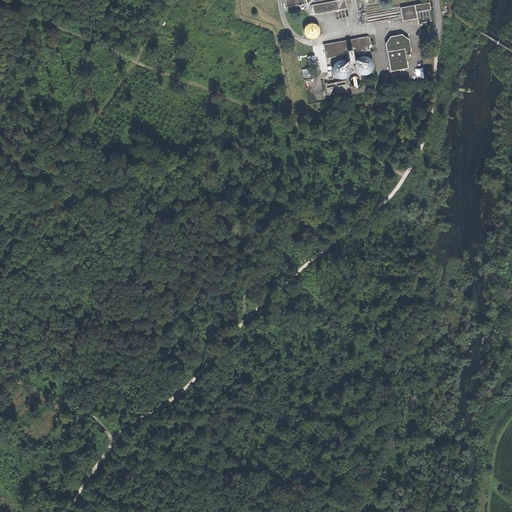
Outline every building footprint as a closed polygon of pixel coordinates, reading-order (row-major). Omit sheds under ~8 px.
[(335,0),(313,4),(314,13),(347,8),(345,0),(335,0)] [(428,2),(400,7),(402,20),(417,18),(419,27),(430,25),(428,9),(429,9),(428,2)] [(321,36),(320,23),(306,23),(307,37),(321,36)] [(369,35),(323,44),(326,59),(336,57),(331,63),(332,75),(339,79),(349,77),(354,72),(360,75),(370,73),(375,68),(374,60),(369,53),(373,52),(369,35)] [(390,36),(385,43),(390,70),(408,66),(405,51),(411,50),(409,39),(402,35),(390,36)] [(309,63),(317,63),(316,54),(309,55),(309,63)] [(314,67),(303,68),(304,75),(315,74),(314,67)] [(346,80),(326,84),(328,93),(348,89),(346,80)]
